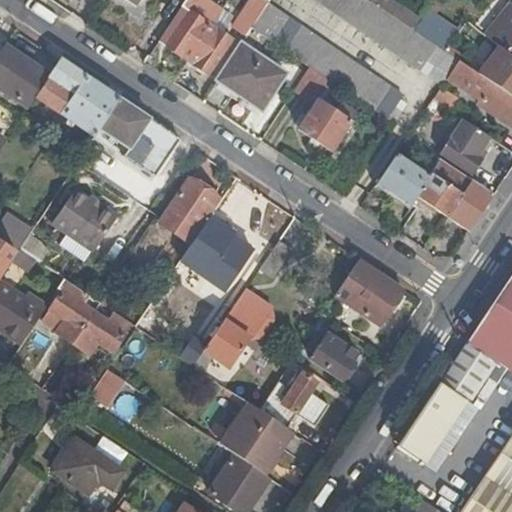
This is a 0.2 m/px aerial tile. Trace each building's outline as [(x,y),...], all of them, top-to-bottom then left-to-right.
[(185,0),(185,2),(194,8),(197,9),(198,7),(203,0),(185,0)] [(251,30),(266,6),(257,0),(254,0),(235,30),(246,38),(251,30)] [(313,0),(341,19),(353,0),(313,0)] [(369,2),(365,0),(353,0),(341,19),(442,86),(446,79),(457,62),(443,52),(413,31),(369,2)] [(381,0),(370,0),(369,2),(413,31),(421,20),(390,0),(386,0),(385,2),(381,0)] [(185,2),(157,43),(165,48),(189,12),(190,13),(194,8),(185,2)] [(325,45),(266,6),(251,30),(309,69),(325,45)] [(194,8),(190,13),(203,22),(208,15),(198,7),(197,9),(194,8)] [(182,57),(188,61),(216,18),(209,13),(208,15),(203,22),(190,13),(189,12),(165,48),(180,59),(182,57)] [(511,12),(489,40),(496,46),(511,58),(511,12)] [(216,18),(188,61),(194,65),(192,67),(207,77),(231,40),(217,31),(222,22),(216,18)] [(402,96),(325,45),(309,69),(340,89),(386,119),(399,100),(402,96)] [(443,52),(457,62),(465,66),(470,60),(448,45),(443,52)] [(240,46),(216,82),(262,111),(284,76),(240,46)] [(511,58),(496,46),(475,73),(511,97),(511,58)] [(0,103),(22,118),(35,99),(49,79),(4,49),(0,54),(0,103)] [(35,99),(93,137),(98,130),(118,100),(61,61),(49,79),(35,99)] [(457,62),(446,79),(463,91),(464,90),(511,122),(511,97),(475,73),(465,66),(457,62)] [(309,69),(294,91),(314,105),(298,131),(332,153),(351,124),(348,122),(354,114),(341,105),(336,114),(328,109),(340,89),(309,69)] [(441,88),(432,101),(450,113),(458,99),(441,88)] [(154,179),(179,141),(118,100),(98,130),(127,149),(122,157),(154,179)] [(393,123),(405,105),(399,100),(386,119),(393,123)] [(447,123),(456,128),(461,121),(452,114),(447,123)] [(488,139),(461,121),(456,128),(439,154),(470,175),(481,160),(476,157),(488,139)] [(428,178),(395,156),(379,182),(412,204),(414,201),(416,197),(428,178)] [(462,196),(471,182),(453,170),(444,184),(462,196)] [(435,210),(447,218),(462,196),(444,184),(431,175),(428,178),(416,197),(435,210)] [(189,243),(218,200),(188,180),(159,223),(189,243)] [(376,187),(413,212),(416,208),(412,204),(379,182),(376,187)] [(469,232),(493,197),(471,182),(462,196),(447,218),(469,232)] [(116,215),(98,203),(95,208),(87,202),(72,192),(51,223),(92,251),(116,215)] [(95,208),(98,203),(90,197),(87,202),(95,208)] [(414,201),(432,213),(435,210),(416,197),(414,201)] [(229,213),(217,205),(200,230),(224,247),(221,251),(230,257),(233,253),(246,261),(265,232),(232,209),(229,213)] [(6,215),(0,223),(0,242),(15,253),(30,231),(6,215)] [(290,245),(279,237),(262,262),(273,270),(290,245)] [(0,276),(15,253),(0,242),(0,276)] [(378,325),(402,289),(358,260),(334,296),(378,325)] [(511,275),(467,343),(508,370),(511,372),(511,275)] [(0,322),(4,325),(1,329),(21,343),(43,308),(24,294),(20,299),(0,285),(0,322)] [(271,309),(244,289),(197,360),(208,367),(214,358),(229,368),(249,338),(261,337),(272,320),(271,309)] [(56,334),(71,344),(92,312),(60,292),(48,311),(50,313),(48,317),(61,325),(56,334)] [(92,312),(71,344),(87,355),(92,346),(107,355),(109,352),(111,353),(130,324),(113,313),(106,322),(92,312)] [(352,362),(357,354),(323,331),(306,357),(342,381),(354,364),(352,362)] [(508,370),(467,343),(434,393),(397,448),(424,465),(485,374),(498,384),(508,370)] [(106,370),(88,396),(104,407),(123,381),(106,370)] [(511,372),(508,370),(498,384),(511,392),(511,372)] [(257,410),(282,425),(291,412),(295,414),(316,383),(301,374),(292,388),(285,384),(276,397),(283,401),(281,405),(267,395),(257,410)] [(263,475),(291,433),(282,425),(257,410),(249,403),(221,447),(233,455),(263,475)] [(511,511),(511,436),(460,511),(511,511)] [(87,494),(97,479),(108,462),(74,439),(52,471),(87,494)] [(210,455),(226,466),(233,455),(221,447),(218,444),(210,455)] [(236,511),(245,511),(268,478),(263,475),(233,455),(226,466),(208,493),(236,511)] [(108,462),(97,479),(111,489),(123,472),(108,462)] [(437,511),(420,501),(412,511),(437,511)]
